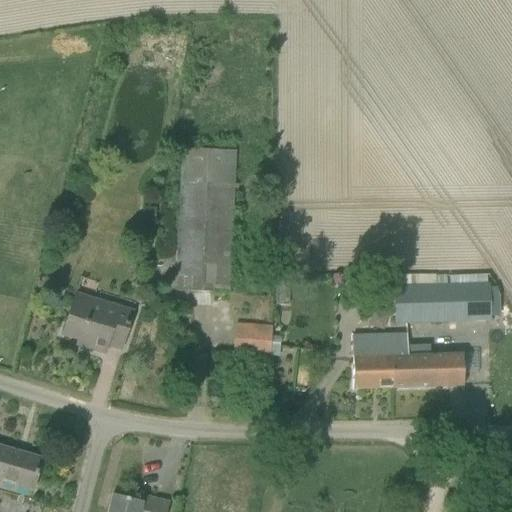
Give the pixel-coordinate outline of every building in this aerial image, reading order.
[(228,294),(235,170),(183,168),(176,291),(228,294)] [(155,224),(156,208),(143,207),(141,223),(155,224)] [(488,285),(436,286),(437,322),(489,321),(488,285)] [(396,324),(437,322),(436,286),(394,288),(396,324)] [(121,350),(132,313),(75,296),(63,335),(91,344),(90,349),(105,354),(107,346),(121,350)] [(272,327),(236,324),(233,355),(271,359),(272,327)] [(406,335),(352,337),(353,390),(392,389),(391,357),(407,356),(406,335)] [(271,347),(271,357),(280,358),(280,347),(271,347)] [(463,387),(463,354),(407,356),(391,357),(392,389),(463,387)] [(0,448),(0,481),(31,491),(40,460),(0,448)] [(108,511),(165,511),(167,504),(142,498),(141,503),(112,495),(108,511)]
